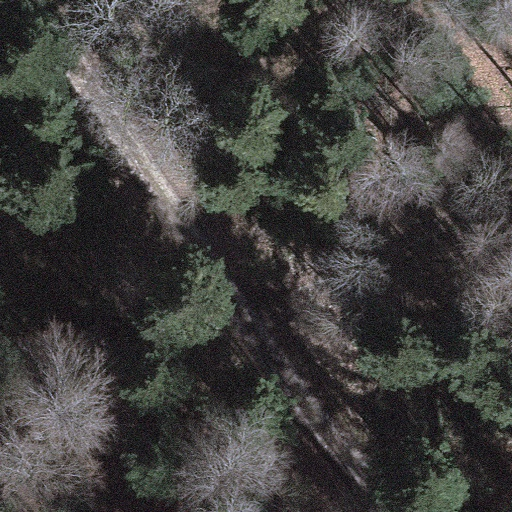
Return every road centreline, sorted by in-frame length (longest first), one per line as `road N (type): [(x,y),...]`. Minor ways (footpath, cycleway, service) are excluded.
road 1 (track): [(46,0),(275,353),(406,511)]
road 2 (track): [(0,443),(275,353)]
